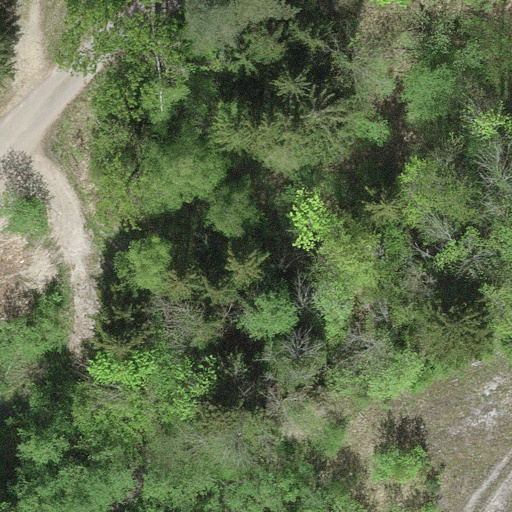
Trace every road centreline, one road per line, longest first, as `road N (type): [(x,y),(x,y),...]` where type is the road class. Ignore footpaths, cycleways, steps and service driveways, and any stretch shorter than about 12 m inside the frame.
road 1 (track): [(0,118),(32,115),(67,209),(86,325),(25,403),(0,412)]
road 2 (track): [(168,0),(131,20),(0,149)]
